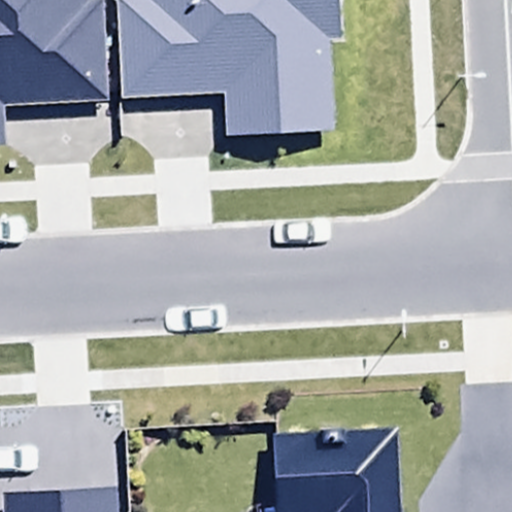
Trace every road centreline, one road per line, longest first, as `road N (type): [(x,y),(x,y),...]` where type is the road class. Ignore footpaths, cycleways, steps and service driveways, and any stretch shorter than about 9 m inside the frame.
road 1 (residential): [(511,265),(0,291)]
road 2 (residential): [(511,186),(502,0)]
